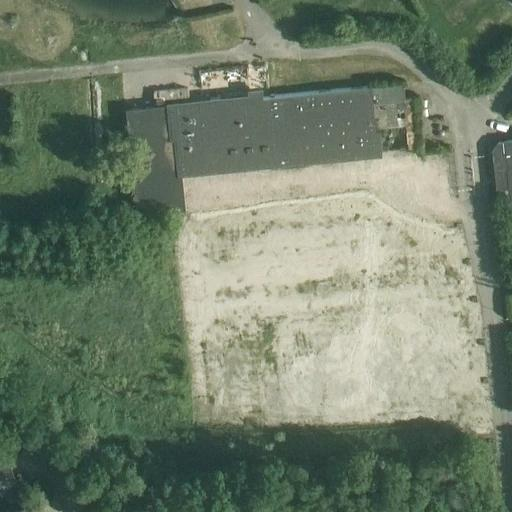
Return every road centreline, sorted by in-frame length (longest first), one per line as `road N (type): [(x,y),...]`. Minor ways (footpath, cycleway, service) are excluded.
road 1 (unclassified): [(511,511),(466,117),(412,59),(368,46),(0,79)]
road 2 (residential): [(0,410),(55,479),(70,511)]
